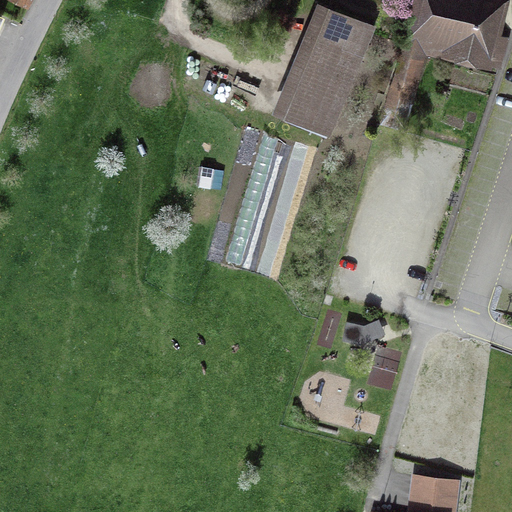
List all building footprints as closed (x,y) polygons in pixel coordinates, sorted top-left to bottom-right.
[(453,44),(451,51),(500,64),(506,40),(491,37),(498,6),(475,0),(413,0),(404,42),(424,47),(434,50),(437,39),(453,44)] [(327,10),(285,112),(326,129),(369,28),(327,10)] [(15,17),(0,11),(0,41),(5,44),(15,17)] [(384,112),(404,118),(424,47),(404,42),(384,112)] [(453,511),(457,481),(414,475),(409,511),(453,511)]
